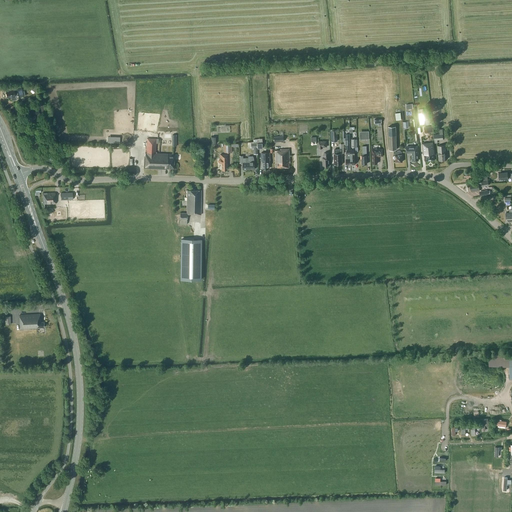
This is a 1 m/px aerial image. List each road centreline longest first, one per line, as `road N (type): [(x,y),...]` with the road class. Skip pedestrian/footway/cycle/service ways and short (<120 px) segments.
road 1 (tertiary): [(20,174),(43,168),(75,181),(421,174),(441,181)]
road 2 (primary): [(65,505),(80,397),(70,322),(46,255)]
